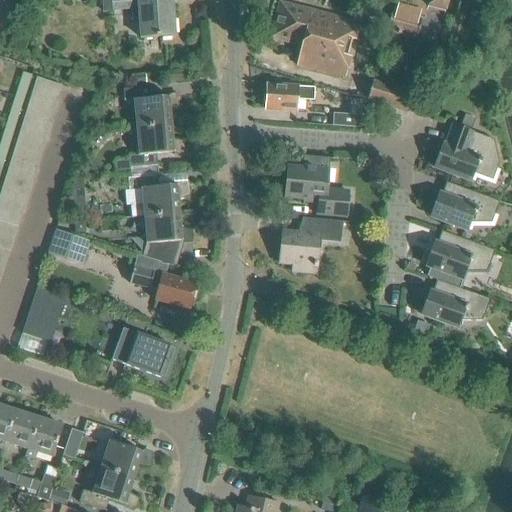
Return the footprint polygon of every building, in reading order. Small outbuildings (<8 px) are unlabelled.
[(120,12),(120,11),(139,9),(141,39),(175,36),(172,0),(103,0),(104,13),(120,12)] [(416,39),(420,22),(425,23),(426,19),(442,23),(447,0),(427,0),(427,3),(415,0),(395,0),(392,12),(387,32),(416,39)] [(359,25),(280,4),(270,40),(302,48),(297,65),(345,77),(349,62),(341,61),(346,42),(354,43),(359,25)] [(31,77),(22,74),(17,89),(26,92),(31,77)] [(133,77),(133,84),(146,83),(146,76),(133,77)] [(165,86),(175,85),(174,76),(165,77),(165,86)] [(61,88),(36,80),(33,91),(58,99),(61,88)] [(366,100),(408,113),(415,90),(396,84),(395,88),(372,81),(366,100)] [(294,91),(294,88),(266,86),(264,110),(287,112),(309,113),(311,92),(294,91)] [(136,128),(171,125),(169,111),(181,107),(180,97),(152,99),(150,87),(123,89),(124,102),(134,101),(136,128)] [(58,99),(33,91),(29,103),(54,111),(58,99)] [(23,101),(14,98),(9,113),(19,116),(23,101)] [(333,115),(332,127),(360,129),(361,117),(361,101),(349,100),(348,116),(333,115)] [(54,111),(29,103),(25,115),(51,122),(54,111)] [(51,122),(25,115),(22,127),(47,135),(51,122)] [(470,130),(473,121),(474,119),(463,116),(463,117),(460,126),(470,130)] [(16,124),(6,121),(2,137),(11,140),(16,124)] [(158,171),(157,165),(156,154),(185,152),(184,142),(172,140),(171,125),(136,128),(139,154),(129,155),(129,160),(114,161),(116,174),(130,173),(158,171)] [(452,125),(441,156),(437,157),(433,168),(471,181),(473,174),(492,181),(498,164),(493,141),(452,125)] [(47,135),(22,127),(18,137),(44,145),(47,135)] [(44,145),(18,137),(15,149),(40,157),(44,145)] [(9,148),(0,145),(0,161),(4,163),(9,148)] [(40,157),(15,149),(11,160),(36,168),(40,157)] [(303,157),(302,164),(302,168),(287,167),(284,199),(318,202),(317,216),(345,218),(347,194),(325,192),(328,167),(328,159),(303,157)] [(36,168),(11,160),(8,172),(33,180),(36,168)] [(159,187),(158,171),(130,173),(130,178),(127,178),(128,191),(124,191),(126,206),(130,206),(131,217),(144,216),(178,214),(177,199),(188,195),(187,185),(159,187)] [(33,180),(8,172),(4,183),(29,191),(33,180)] [(72,179),(73,191),(83,190),(82,178),(72,179)] [(29,191),(4,183),(1,195),(26,203),(29,191)] [(499,202),(446,183),(442,196),(438,194),(429,217),(467,231),(469,224),(491,224),(499,202)] [(66,192),(67,212),(84,211),(84,191),(66,192)] [(26,203),(1,195),(0,196),(0,207),(22,214),(26,203)] [(22,214),(0,207),(0,221),(18,227),(22,214)] [(179,228),(178,214),(144,216),(146,244),(145,244),(145,245),(141,257),(175,268),(176,267),(174,266),(181,241),(192,240),(191,230),(179,228)] [(342,223),(304,219),(302,234),(281,232),(278,264),(292,265),(291,273),(315,276),(319,237),(340,239),(342,223)] [(0,235),(14,240),(18,227),(0,221),(0,235)] [(88,223),(89,231),(97,231),(97,223),(88,223)] [(74,224),(75,236),(86,235),(85,224),(74,224)] [(48,254),(82,266),(90,242),(55,231),(48,254)] [(433,244),(425,266),(430,268),(426,277),(437,281),(459,289),(462,280),(462,279),(465,273),(486,273),(489,265),(494,251),(441,232),(437,245),(433,244)] [(0,248),(10,252),(14,240),(0,235),(0,248)] [(189,310),(196,284),(165,276),(167,266),(136,256),(129,284),(157,291),(154,302),(189,310)] [(428,292),(420,315),(457,329),(460,322),(481,322),(489,300),(486,299),(459,289),(437,281),(432,294),(428,292)] [(36,289),(21,334),(49,343),(64,299),(36,289)] [(430,327),(417,323),(413,333),(426,338),(430,327)] [(111,361),(159,378),(170,347),(122,330),(111,361)] [(0,407),(0,450),(2,451),(4,444),(14,412),(0,407)] [(27,451),(37,419),(14,412),(4,444),(27,451)] [(37,419),(27,451),(25,458),(34,461),(36,454),(52,459),(62,427),(37,419)] [(63,458),(74,462),(83,435),(71,431),(63,458)] [(101,469),(132,480),(137,466),(149,466),(152,457),(109,443),(101,469)] [(82,492),(78,504),(104,511),(107,501),(135,510),(138,500),(128,493),(132,480),(101,469),(97,480),(91,478),(86,494),(82,492)] [(18,479),(3,474),(0,482),(15,487),(18,479)] [(40,486),(27,482),(25,490),(38,495),(36,499),(47,503),(55,480),(43,476),(40,486)] [(382,511),(387,499),(360,490),(352,511),(382,511)] [(275,511),(277,505),(247,498),(244,511),(237,510),(235,511),(275,511)] [(321,511),(324,511),(337,511),(339,502),(324,498),(321,511)]
